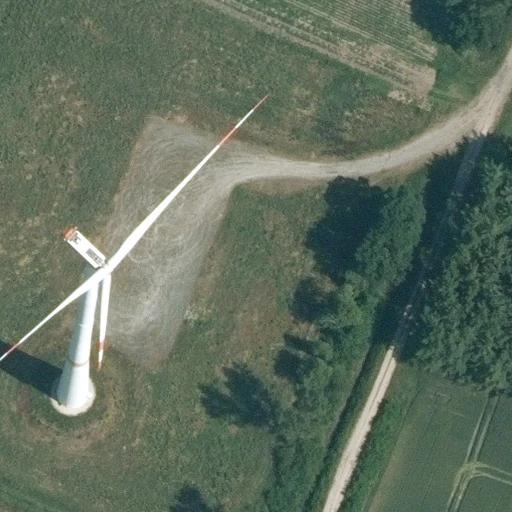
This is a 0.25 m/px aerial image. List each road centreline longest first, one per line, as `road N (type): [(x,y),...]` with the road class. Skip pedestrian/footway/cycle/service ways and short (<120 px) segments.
road 1 (track): [(326,511),(511,57)]
road 2 (track): [(489,113),(429,148),(360,170),(201,173),(131,307)]
